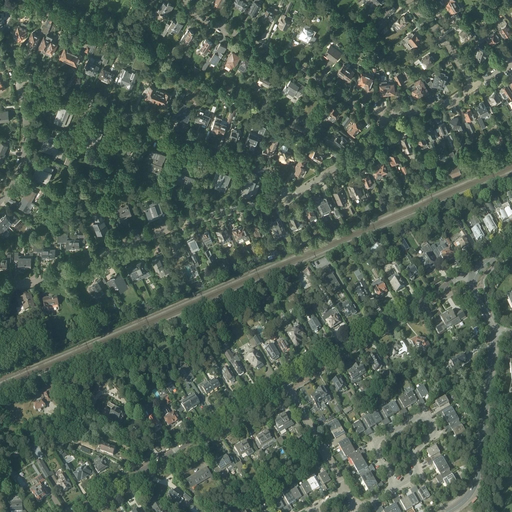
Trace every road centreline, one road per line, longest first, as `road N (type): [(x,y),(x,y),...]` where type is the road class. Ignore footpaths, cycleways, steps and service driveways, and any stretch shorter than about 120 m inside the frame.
road 1 (residential): [(288,195),(175,225),(33,282),(0,284)]
road 2 (residential): [(288,195),(268,171),(18,75)]
road 3 (tertiary): [(74,511),(286,383)]
road 4 (residential): [(386,120),(199,16),(184,0)]
road 5 (tertiary): [(286,383),(456,280),(472,278)]
road 6 (tertiary): [(452,509),(477,480),(492,332)]
road 7 (residential): [(396,488),(375,452),(377,440),(418,417),(430,420),(431,436),(413,455),(413,478)]
road 8 (residential): [(0,202),(22,154),(18,75)]
road 9 (residential): [(288,195),(342,165),(386,120)]
road 10 (residential): [(345,489),(286,383)]
